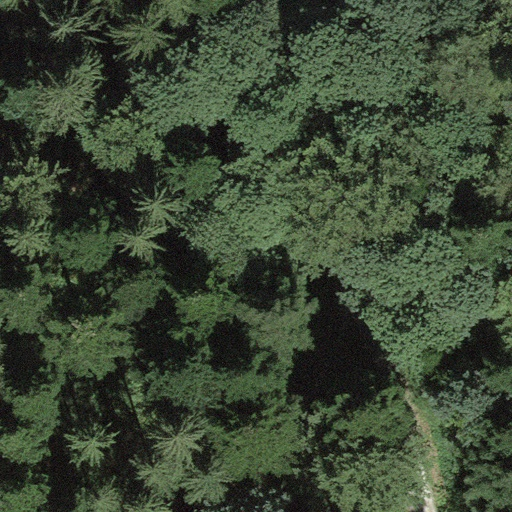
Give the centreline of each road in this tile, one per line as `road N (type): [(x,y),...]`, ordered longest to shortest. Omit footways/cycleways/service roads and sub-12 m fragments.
road 1 (track): [(419,511),(275,0)]
road 2 (track): [(167,511),(371,350)]
